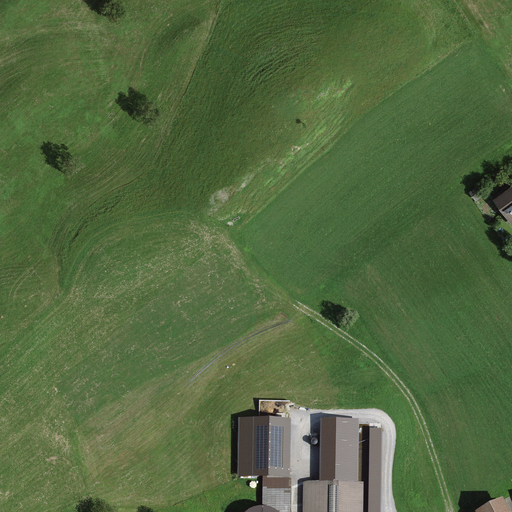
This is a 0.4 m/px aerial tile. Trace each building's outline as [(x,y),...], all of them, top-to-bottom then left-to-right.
[(511,182),(511,183),(492,196),(511,223),(511,182)] [(263,478),(290,478),(290,419),(239,419),(238,478),(263,478)] [(370,431),(368,511),(381,511),(382,431),(370,431)] [(290,478),(263,478),(262,511),(290,511),(291,478),(290,478)] [(366,511),(367,484),(303,483),(302,511),(366,511)] [(507,511),(503,501),(480,511),(507,511)]
